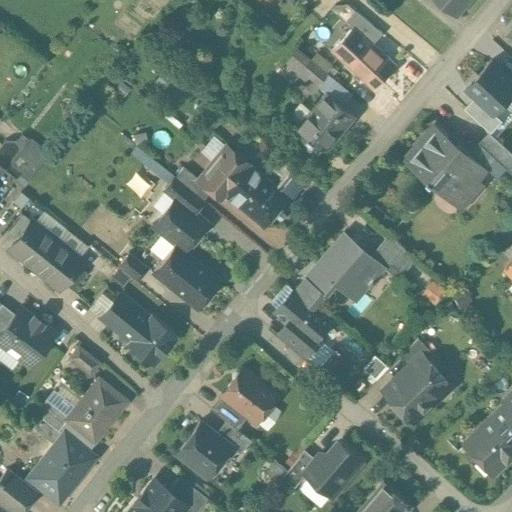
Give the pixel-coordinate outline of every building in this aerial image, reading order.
[(438,0),(457,16),(470,0),(438,0)] [(383,33),(357,11),(348,21),(354,26),(373,43),(383,33)] [(373,43),(354,26),(332,50),(374,89),(397,65),(373,43)] [(328,74),(311,59),(298,75),(306,81),(309,76),(319,84),(328,74)] [(511,80),(492,61),(492,60),(491,60),(478,74),(475,71),(465,82),(468,85),(465,87),(466,88),(467,88),(494,113),(493,114),(494,114),(511,95),(511,80)] [(355,116),(327,94),(310,115),(309,115),(297,130),(312,142),(314,139),(327,150),(355,116)] [(488,169),(435,123),(404,160),(428,180),(427,181),(430,184),(431,183),(439,190),(447,181),(467,199),(464,202),(466,203),(483,183),(475,177),(484,167),(487,170),(488,169)] [(511,152),(489,131),(479,142),(511,173),(511,152)] [(14,139),(2,140),(0,143),(0,164),(5,168),(27,140),(19,134),(14,139)] [(27,140),(5,168),(14,176),(12,179),(23,187),(48,154),(28,139),(27,140)] [(198,178),(197,179),(210,190),(220,197),(223,193),(247,163),(225,145),(198,178)] [(247,163),(223,193),(264,226),(288,197),(247,163)] [(0,164),(0,196),(1,196),(0,195),(0,194),(12,179),(14,176),(5,168),(0,164)] [(198,178),(183,166),(175,176),(187,186),(203,199),(210,190),(197,179),(198,178)] [(175,176),(164,189),(174,197),(175,196),(177,198),(187,186),(175,176)] [(203,199),(187,186),(177,198),(193,211),(203,199)] [(174,197),(152,224),(174,243),(175,242),(183,249),(206,221),(193,211),(177,198),(175,196),(174,197)] [(56,239),(31,220),(8,248),(33,267),(56,239)] [(344,232),(306,276),(322,291),(326,294),(339,279),(358,295),(354,299),(356,300),(369,285),(371,286),(376,281),(374,279),(384,268),(389,272),(390,271),(372,255),(344,232)] [(408,250),(390,233),(379,246),(398,262),(408,250)] [(56,239),(33,267),(58,287),(81,259),(56,239)] [(174,243),(151,272),(196,309),(220,279),(183,249),(175,242),(174,243)] [(398,262),(379,246),(372,255),(390,271),(399,278),(415,258),(408,250),(398,262)] [(147,267),(128,252),(117,265),(136,280),(147,267)] [(307,277),(298,288),(296,286),(294,289),(287,284),(272,302),(278,307),(276,310),(288,321),(289,321),(296,326),(299,323),(319,341),(320,339),(317,337),(333,318),(313,301),(322,291),(307,277)] [(106,285),(90,305),(99,313),(115,293),(106,285)] [(148,316),(117,291),(115,293),(99,313),(98,314),(119,332),(117,335),(151,364),(176,333),(151,312),(148,316)] [(1,303),(0,304),(0,330),(14,312),(1,303)] [(32,316),(19,306),(14,312),(0,330),(0,342),(5,346),(3,348),(17,358),(18,356),(29,364),(53,332),(41,322),(42,321),(33,314),(32,316)] [(319,341),(299,323),(296,326),(289,321),(288,321),(279,333),(306,356),(319,341)] [(418,338),(400,356),(411,368),(425,355),(426,356),(431,351),(418,337),(417,337),(418,338)] [(98,362),(78,346),(69,357),(89,373),(98,362)] [(365,368),(378,377),(388,363),(374,354),(365,368)] [(411,368),(385,392),(411,419),(418,412),(424,412),(433,404),(432,399),(446,386),(432,371),(437,367),(426,356),(425,355),(411,368)] [(276,395),(241,368),(221,394),(248,415),(255,421),(276,395)] [(68,415),(67,417),(93,438),(93,439),(124,400),(98,379),(68,415)] [(511,392),(502,402),(505,405),(505,404),(511,410),(511,392)] [(222,395),(211,409),(225,420),(236,429),(248,415),(222,395)] [(68,415),(51,402),(46,408),(42,405),(37,411),(43,416),(63,432),(85,449),(93,438),(67,417),(68,415)] [(505,405),(465,443),(493,472),(511,453),(511,410),(505,404),(505,405)] [(56,442),(28,476),(58,499),(93,455),(85,449),(63,432),(43,416),(35,425),(56,442)] [(199,420),(175,452),(206,476),(231,446),(231,445),(215,432),(199,420)] [(225,420),(215,432),(231,445),(231,446),(240,453),(250,440),(236,429),(225,420)] [(339,441),(329,453),(321,453),(316,458),(306,471),(306,472),(333,494),(362,460),(339,441)] [(316,458),(305,448),(290,466),(302,477),(306,472),(306,471),(316,458)] [(302,477),(290,466),(281,476),(294,487),(302,477)] [(19,511),(35,491),(7,468),(0,476),(0,501),(13,511),(19,511)] [(196,511),(207,498),(179,475),(168,489),(189,506),(188,507),(194,511),(196,511)] [(154,478),(127,511),(183,511),(188,507),(189,506),(168,489),(154,478)] [(405,511),(410,506),(384,483),(359,511),(405,511)]
